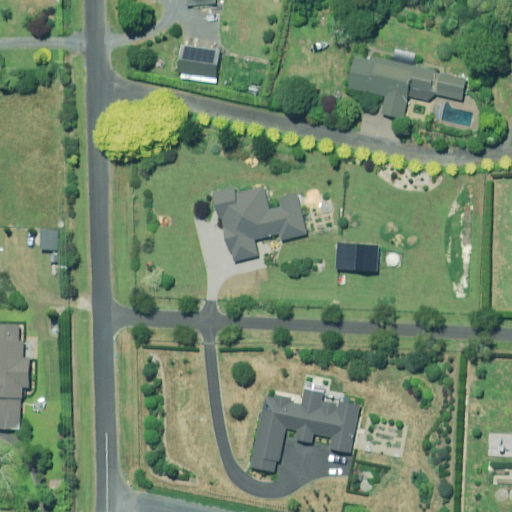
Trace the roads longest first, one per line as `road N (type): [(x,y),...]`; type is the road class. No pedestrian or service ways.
road 1 (residential): [(102,316),(511,334)]
road 2 (residential): [(102,316),(95,0)]
road 3 (residential): [(107,511),(102,316)]
